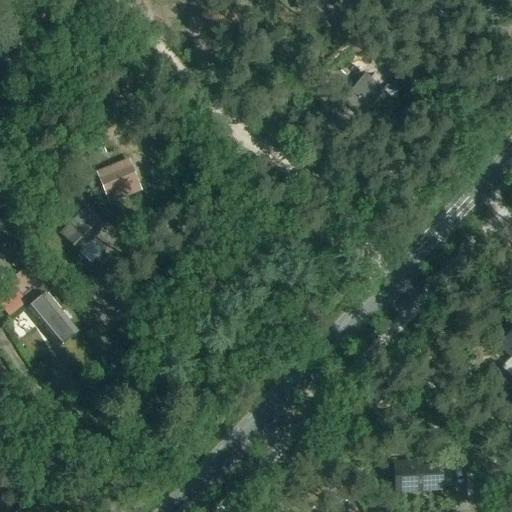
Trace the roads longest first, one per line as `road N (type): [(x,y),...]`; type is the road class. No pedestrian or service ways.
road 1 (secondary): [(172,511),(511,154)]
road 2 (track): [(119,0),(204,98),(345,208),(394,277)]
road 3 (track): [(0,321),(149,511)]
road 4 (track): [(316,360),(401,420),(511,476)]
